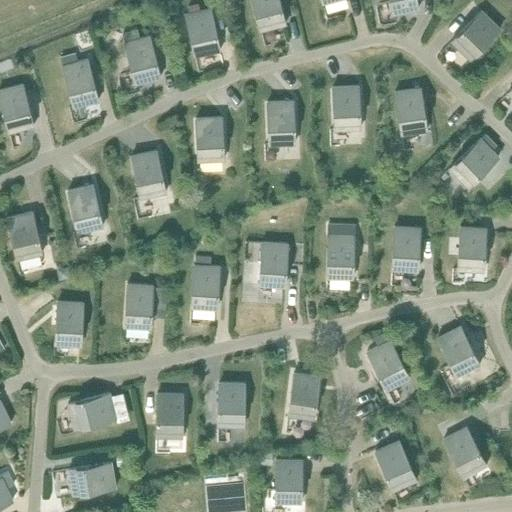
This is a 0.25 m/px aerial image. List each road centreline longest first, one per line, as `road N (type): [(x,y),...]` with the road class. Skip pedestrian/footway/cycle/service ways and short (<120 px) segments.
road 1 (residential): [(0,178),(314,56),(381,44),(422,57),(511,139)]
road 2 (residential): [(329,320),(185,356),(41,377)]
road 3 (residential): [(329,320),(354,511)]
road 4 (residential): [(487,300),(329,320)]
road 5 (residential): [(41,377),(32,511)]
